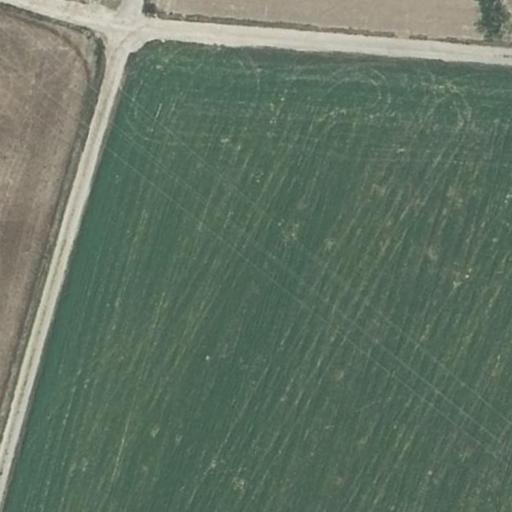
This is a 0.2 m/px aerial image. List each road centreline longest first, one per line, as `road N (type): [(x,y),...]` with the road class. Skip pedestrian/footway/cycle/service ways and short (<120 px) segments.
road 1 (track): [(511,49),(129,34),(3,0)]
road 2 (track): [(0,490),(134,0)]
